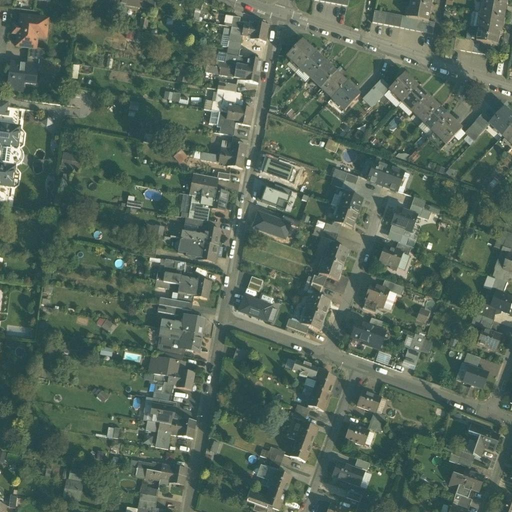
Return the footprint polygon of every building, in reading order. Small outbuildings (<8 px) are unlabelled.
[(139,0),(117,0),(116,5),(138,9),(139,0)] [(155,0),(142,0),(141,10),(153,12),(155,0)] [(313,0),(313,2),(347,8),(348,0),(313,0)] [(433,0),(412,0),(409,19),(409,20),(418,21),(429,23),(433,0)] [(506,5),(485,1),(482,15),(503,19),(506,5)] [(372,25),(383,27),(385,15),(374,13),(372,25)] [(401,18),(385,15),(383,27),(399,30),(401,18)] [(503,19),(482,15),(479,29),(501,33),(503,19)] [(48,20),(20,17),(16,47),(29,49),(35,50),(37,31),(46,32),(48,20)] [(418,21),(409,20),(409,19),(401,18),(399,30),(416,33),(418,21)] [(233,19),(231,29),(242,31),(243,24),(239,24),(240,21),(233,19)] [(429,23),(418,21),(416,33),(433,36),(435,24),(429,23)] [(268,27),(253,24),(252,26),(243,24),(242,31),(267,36),(268,27)] [(241,38),(242,31),(231,29),(229,43),(240,45),(241,38)] [(501,33),(479,29),(477,43),(497,46),(499,44),(501,33)] [(267,36),(242,31),(241,38),(250,39),(250,41),(265,44),(267,36)] [(462,40),(456,39),(454,50),(460,52),(462,40)] [(474,42),(462,40),(460,52),(472,54),(474,42)] [(314,54),(301,41),(286,57),(299,70),(314,54)] [(480,43),(474,42),(472,54),(478,55),(480,43)] [(240,45),(229,43),(227,50),(239,52),(240,45)] [(46,51),(35,50),(29,49),(27,59),(41,61),(45,62),(46,51)] [(239,52),(227,50),(226,56),(226,57),(237,59),(238,59),(238,58),(239,52)] [(237,59),(226,57),(226,56),(218,54),(216,62),(222,63),(236,66),(237,59)] [(325,64),(314,54),(299,70),(309,80),(325,64)] [(238,58),(238,59),(237,59),(236,66),(235,73),(259,77),(262,62),(238,58)] [(27,59),(27,60),(26,66),(38,67),(40,68),(41,61),(27,59)] [(236,66),(222,63),(220,70),(226,71),(235,73),(236,66)] [(26,66),(10,64),(6,91),(20,93),(21,82),(35,84),(38,67),(26,66)] [(325,64),(309,80),(320,90),(335,74),(325,64)] [(259,77),(235,73),(233,80),(242,81),(242,83),(257,86),(259,77)] [(335,74),(320,90),(331,100),(346,84),(335,74)] [(416,88),(403,75),(390,89),(389,91),(393,95),(401,104),(416,88)] [(390,89),(382,81),(378,85),(386,94),(389,91),(390,89)] [(220,84),(218,92),(235,95),(237,87),(220,84)] [(346,84),(331,100),(344,113),(359,97),(346,84)] [(386,94),(378,85),(374,89),(383,98),(386,94)] [(416,88),(401,104),(412,114),(427,98),(416,88)] [(383,98),(374,89),(370,93),(379,102),(383,98)] [(218,92),(216,104),(239,108),(241,96),(235,95),(218,92)] [(164,93),(163,103),(187,104),(187,98),(179,98),(179,94),(164,93)] [(379,102),(370,93),(366,97),(375,106),(379,102)] [(375,106),(366,97),(362,101),(371,110),(375,106)] [(427,98),(412,114),(422,124),(437,108),(427,98)] [(7,104),(0,102),(0,116),(8,117),(9,113),(8,113),(6,113),(7,108),(7,104)] [(216,104),(213,104),(211,112),(227,115),(228,108),(238,110),(239,108),(216,104)] [(8,117),(0,116),(0,125),(18,128),(19,118),(19,117),(18,117),(19,110),(7,108),(6,113),(8,113),(9,113),(8,117)] [(253,111),(239,108),(238,110),(228,108),(227,115),(251,119),(253,111)] [(437,108),(422,124),(433,134),(448,118),(437,108)] [(511,127),(511,114),(505,109),(492,123),(490,125),(491,125),(503,137),(511,127)] [(53,123),(51,112),(41,115),(43,125),(53,123)] [(235,123),(226,121),(227,115),(219,114),(211,112),(209,125),(217,127),(216,129),(220,129),(234,131),(235,125),(235,123)] [(251,119),(227,115),(226,121),(235,123),(235,125),(250,128),(251,119)] [(484,115),(480,119),(489,127),(491,125),(490,125),(492,123),(484,115)] [(448,118),(433,134),(446,146),(461,130),(448,118)] [(489,127),(480,119),(476,123),(485,131),(489,127)] [(485,131),(476,123),(472,127),(481,135),(485,131)] [(0,186),(10,188),(12,188),(14,168),(13,168),(15,148),(17,148),(19,129),(18,128),(0,125),(0,186)] [(128,137),(139,137),(139,126),(128,125),(128,137)] [(481,135),(472,127),(469,131),(477,139),(481,135)] [(511,127),(503,137),(511,145),(511,127)] [(234,131),(220,129),(219,136),(233,138),(234,131)] [(477,139),(469,131),(465,135),(473,143),(477,139)] [(446,146),(433,134),(427,140),(440,153),(446,146)] [(246,147),(231,144),(229,153),(220,152),(219,158),(243,162),(246,147)] [(172,158),(179,165),(187,157),(179,150),(172,158)] [(61,154),(60,168),(76,169),(77,155),(61,154)] [(219,158),(201,154),(199,161),(216,164),(218,164),(219,158)] [(243,162),(219,158),(218,164),(227,166),(227,168),(242,171),(243,162)] [(277,165),(294,171),(296,165),(280,159),(277,165)] [(262,175),(288,185),(294,171),(277,165),(268,161),(262,175)] [(389,169),(373,163),(367,182),(382,188),(389,169)] [(404,174),(389,169),(382,188),(397,193),(404,174)] [(341,174),(338,181),(355,187),(358,180),(341,174)] [(217,180),(201,177),(199,184),(216,187),(217,180)] [(353,195),(355,187),(338,181),(336,188),(353,195)] [(216,187),(199,184),(198,190),(212,193),(214,193),(216,187)] [(10,188),(0,186),(0,205),(7,206),(8,199),(9,199),(10,188)] [(272,191),(290,198),(292,192),(275,186),(272,191)] [(198,190),(192,189),(190,197),(192,198),(201,199),(202,193),(211,195),(212,193),(198,190)] [(261,202),(285,211),(290,198),(272,191),(266,189),(261,202)] [(211,195),(202,193),(201,199),(225,204),(227,195),(214,193),(212,193),(211,195)] [(362,200),(343,193),(338,209),(356,216),(362,200)] [(411,204),(412,196),(393,193),(391,201),(411,204)] [(126,207),(140,208),(141,203),(133,202),(133,198),(127,197),(126,207)] [(201,199),(192,198),(191,204),(196,205),(194,215),(209,217),(210,210),(209,210),(209,208),(200,206),(201,199)] [(225,204),(201,199),(200,206),(209,208),(209,210),(210,210),(224,213),(225,204)] [(425,203),(414,199),(411,207),(422,211),(424,206),(425,203)] [(422,211),(411,207),(408,214),(416,217),(416,218),(427,222),(430,214),(422,211)] [(356,216),(338,209),(332,223),(341,227),(351,230),(356,216)] [(408,214),(397,210),(391,226),(404,230),(403,232),(404,233),(410,235),(416,218),(416,217),(408,214)] [(209,217),(194,215),(193,220),(208,223),(209,217)] [(254,229),(284,239),(288,226),(280,223),(258,216),(254,229)] [(280,223),(288,226),(298,229),(300,223),(282,217),(280,223)] [(193,220),(185,219),(184,226),(197,228),(206,229),(208,223),(193,220)] [(325,226),(323,232),(337,237),(340,231),(341,227),(332,223),(331,228),(325,226)] [(404,230),(391,226),(389,233),(402,238),(404,233),(403,232),(404,230)] [(206,229),(197,228),(195,235),(182,232),(180,241),(218,248),(221,232),(206,229)] [(503,252),(509,235),(500,231),(494,248),(503,252)] [(335,244),(337,237),(323,232),(320,239),(335,244)] [(400,245),(402,238),(389,233),(387,240),(400,245)] [(511,235),(509,235),(503,252),(493,279),(506,284),(510,273),(503,270),(509,254),(511,255),(511,235)] [(218,248),(180,241),(177,254),(186,255),(185,257),(198,259),(197,261),(215,264),(218,248)] [(348,252),(329,245),(323,260),(342,267),(348,252)] [(398,245),(395,252),(402,255),(408,257),(411,249),(398,245)] [(395,252),(383,248),(378,263),(390,268),(389,269),(395,272),(402,255),(395,252)] [(511,255),(509,254),(503,270),(510,273),(511,273),(511,255)] [(342,267),(323,260),(318,275),(337,282),(342,267)] [(179,271),(185,272),(186,265),(175,263),(174,270),(179,271)] [(179,287),(185,288),(186,281),(195,283),(196,281),(184,279),(185,272),(179,271),(178,277),(158,274),(156,283),(157,283),(170,285),(179,287)] [(314,278),(311,285),(323,289),(325,282),(314,278)] [(507,284),(489,278),(484,290),(490,292),(488,297),(493,299),(496,292),(503,295),(507,284)] [(251,279),(249,284),(260,288),(262,283),(251,279)] [(211,284),(196,281),(195,283),(186,281),(185,288),(209,292),(211,284)] [(404,289),(384,282),(381,290),(389,293),(401,298),(404,289)] [(169,292),(170,285),(157,283),(155,289),(169,292)] [(249,284),(247,290),(258,294),(260,288),(249,284)] [(320,296),(323,289),(311,285),(308,292),(320,296)] [(381,290),(370,286),(364,301),(365,302),(362,310),(374,315),(377,308),(382,310),(389,293),(381,290)] [(179,287),(176,303),(192,306),(193,298),(192,298),(193,296),(184,295),(185,288),(179,287)] [(209,292),(185,288),(184,295),(193,296),(192,298),(193,298),(208,301),(209,292)] [(511,297),(503,295),(496,292),(493,299),(490,308),(498,311),(508,315),(511,304),(511,297)] [(330,302),(311,295),(305,311),(324,317),(330,302)] [(266,323),(272,308),(245,298),(239,313),(266,323)] [(176,303),(160,300),(159,306),(179,310),(191,312),(192,306),(176,303)] [(477,316),(494,322),(498,311),(490,308),(481,305),(477,316)] [(179,310),(159,306),(157,314),(177,317),(179,310)] [(418,309),(415,321),(426,323),(428,311),(418,309)] [(324,317),(305,311),(300,324),(300,325),(308,329),(319,332),(324,317)] [(489,333),(494,322),(475,315),(471,326),(482,330),(489,333)] [(180,324),(161,321),(159,330),(160,330),(201,337),(204,321),(181,317),(180,324)] [(107,332),(112,325),(100,318),(96,324),(107,332)] [(297,323),(288,320),(285,328),(294,331),(297,323)] [(382,324),(370,320),(368,327),(375,330),(375,331),(379,332),(382,324)] [(300,324),(297,323),(294,331),(306,335),(308,329),(300,325),(300,324)] [(368,327),(356,323),(351,338),(363,343),(363,345),(369,347),(375,331),(375,330),(368,327)] [(201,337),(160,330),(158,338),(162,339),(161,346),(161,347),(184,351),(198,354),(201,337)] [(489,333),(482,330),(476,346),(495,353),(501,337),(489,333)] [(379,332),(375,331),(369,347),(369,348),(377,350),(380,340),(379,340),(382,333),(379,332)] [(428,353),(430,347),(422,345),(420,351),(428,353)] [(184,351),(161,347),(159,353),(170,355),(183,357),(184,351)] [(248,354),(237,349),(232,361),(244,366),(248,354)] [(420,355),(407,350),(402,364),(415,368),(420,355)] [(180,372),(183,357),(170,355),(168,362),(177,364),(175,371),(179,372),(180,372)] [(480,360),(467,355),(463,365),(469,367),(476,370),(480,360)] [(311,366),(303,364),(303,365),(295,362),(292,372),(299,375),(299,377),(306,379),(307,377),(315,380),(318,371),(310,368),(311,366)] [(476,370),(469,367),(463,383),(482,390),(487,374),(476,370)] [(170,370),(161,368),(159,377),(168,378),(169,372),(170,370)] [(321,370),(320,371),(318,371),(315,380),(317,381),(320,374),(323,375),(324,371),(321,370)] [(180,372),(179,372),(179,374),(169,372),(168,378),(193,383),(194,375),(180,372)] [(323,375),(320,374),(317,381),(314,391),(329,396),(335,379),(323,375)] [(168,378),(159,377),(154,376),(153,382),(163,384),(161,394),(171,396),(173,388),(174,386),(176,387),(176,389),(191,392),(193,383),(168,378)] [(329,396),(314,391),(308,407),(323,413),(329,396)] [(96,397),(103,402),(107,397),(100,392),(96,397)] [(161,394),(156,393),(154,400),(158,401),(170,403),(171,396),(161,394)] [(380,400),(362,394),(357,408),(373,414),(375,415),(380,400)] [(170,403),(158,401),(158,407),(175,410),(176,404),(170,403)] [(158,407),(152,406),(150,415),(153,416),(152,423),(152,424),(159,425),(170,427),(171,420),(173,421),(175,410),(158,407)] [(297,406),(295,413),(306,417),(309,411),(297,406)] [(305,423),(307,417),(306,417),(295,413),(293,419),(305,423)] [(373,414),(370,423),(382,427),(385,418),(375,415),(373,414)] [(180,422),(173,421),(171,420),(170,427),(194,431),(195,423),(180,420),(180,422)] [(159,425),(152,424),(152,423),(147,422),(146,431),(158,433),(159,425)] [(380,433),(382,427),(370,423),(368,429),(380,433)] [(170,427),(159,425),(158,433),(156,443),(169,445),(170,436),(192,440),(194,431),(170,427)] [(317,430),(302,425),(296,441),(311,447),(317,430)] [(479,438),(472,457),(474,457),(479,459),(483,448),(493,452),(494,452),(499,438),(482,432),(483,429),(471,425),(468,434),(479,438)] [(368,434),(350,427),(345,441),(363,447),(368,434)] [(107,437),(116,438),(117,429),(108,428),(107,437)] [(311,447),(296,441),(289,458),(305,464),(311,447)] [(169,445),(156,443),(155,449),(168,451),(169,445)] [(270,449),(268,454),(271,455),(282,459),(284,454),(270,449)] [(462,453),(453,450),(451,456),(460,459),(462,453)] [(269,461),(271,455),(268,454),(261,451),(259,457),(266,460),(269,461)] [(472,457),(462,453),(460,459),(471,463),(474,457),(472,457)] [(269,461),(280,464),(282,459),(271,455),(269,461)] [(460,459),(451,456),(449,463),(458,466),(458,465),(460,459)] [(471,463),(460,459),(458,465),(469,470),(471,463)] [(278,471),(280,464),(269,461),(266,460),(264,466),(278,471)] [(369,465),(357,461),(355,467),(367,472),(369,465)] [(137,470),(161,474),(162,468),(162,467),(138,463),(137,470)] [(355,471),(337,464),(331,478),(349,485),(350,485),(355,471)] [(187,470),(172,467),(172,470),(162,468),(161,474),(185,479),(187,470)] [(291,478),(260,467),(256,478),(269,482),(267,488),(270,489),(285,495),(291,478)] [(68,469),(68,481),(79,481),(79,470),(68,469)] [(161,474),(137,470),(135,478),(160,483),(160,481),(161,474)] [(364,474),(355,471),(350,485),(359,488),(364,474)] [(484,479),(464,472),(461,479),(459,486),(464,488),(464,490),(470,492),(471,490),(479,493),(484,479)] [(185,479),(161,474),(160,481),(169,483),(169,485),(184,487),(185,479)] [(464,488),(459,486),(461,479),(453,476),(449,486),(448,486),(448,487),(457,490),(453,501),(459,503),(461,497),(468,500),(471,490),(470,492),(464,490),(464,488)] [(63,499),(80,501),(82,483),(65,481),(63,499)] [(140,495),(157,498),(158,492),(141,489),(140,495)] [(285,495),(270,489),(266,499),(263,506),(267,508),(279,511),(285,495)] [(361,497),(348,492),(346,499),(359,504),(361,497)] [(266,499),(249,493),(246,501),(247,501),(246,503),(254,507),(266,511),(266,510),(267,508),(263,506),(266,499)] [(154,511),(155,510),(157,498),(140,495),(138,510),(147,511),(154,511)] [(17,497),(10,497),(8,508),(15,509),(17,497)] [(468,500),(461,497),(459,503),(470,507),(472,501),(468,500)] [(511,511),(511,502),(503,499),(498,511),(511,511)] [(467,511),(470,507),(459,503),(457,508),(466,511),(467,511)]
